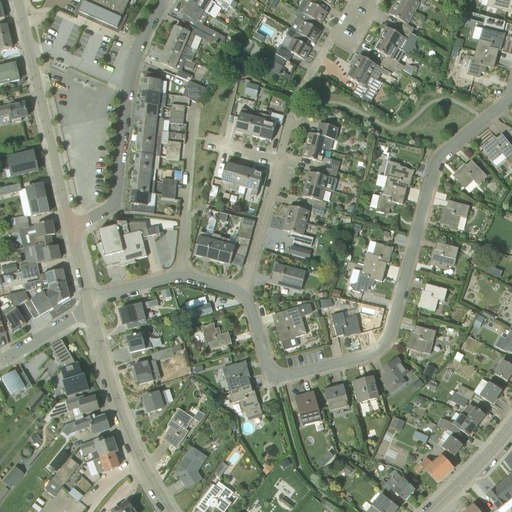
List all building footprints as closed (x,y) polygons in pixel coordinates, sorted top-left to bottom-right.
[(117,29),(121,19),(125,11),(126,11),(128,6),(127,5),(129,0),(84,0),(79,12),(108,25),(117,29)] [(226,12),(230,6),(219,0),(215,0),(214,3),(210,0),(210,1),(208,0),(192,0),(190,3),(203,12),(209,16),(215,6),(226,12)] [(219,0),(230,6),(234,9),(237,5),(233,2),(233,1),(230,0),(219,0)] [(275,9),(278,1),(275,0),(273,0),(270,7),(275,9)] [(302,0),(297,10),(298,11),(313,20),(321,24),(327,13),(316,6),(320,0),(318,0),(302,0)] [(396,0),(395,4),(413,14),(419,3),(423,6),(426,0),(396,0)] [(511,0),(489,0),(488,4),(495,6),(494,8),(509,12),(510,8),(511,8),(511,7),(511,0)] [(190,3),(183,14),(196,23),(203,12),(190,3)] [(407,25),(413,14),(395,4),(389,14),(403,23),(400,28),(411,34),(414,29),(407,25)] [(310,26),(313,20),(298,11),(295,17),(297,18),(294,23),(300,26),(296,33),(303,37),(314,43),(321,32),(310,26)] [(0,50),(12,48),(7,25),(0,26),(0,50)] [(197,31),(209,37),(222,44),(225,38),(200,25),(197,31)] [(175,28),(170,40),(190,49),(190,48),(195,37),(206,43),(209,37),(197,31),(191,27),(189,34),(175,28)] [(386,27),(379,38),(385,42),(407,54),(409,51),(409,49),(411,45),(413,44),(415,40),(410,37),(411,34),(400,28),(397,34),(386,27)] [(300,43),(303,37),(296,33),(289,29),(286,35),(293,39),(286,50),(280,46),(275,54),(288,62),(293,54),(304,61),(311,49),(300,43)] [(490,35),(487,35),(485,42),(478,40),(475,52),(496,57),(498,51),(500,51),(503,39),(502,38),(503,34),(491,31),(490,35)] [(407,55),(407,54),(385,42),(379,38),(373,49),(383,55),(382,56),(384,58),(382,61),(395,69),(401,72),(404,68),(397,64),(404,53),(407,55)] [(170,40),(165,52),(179,58),(185,60),(191,63),(193,57),(188,55),(191,49),(190,48),(190,49),(170,40)] [(165,52),(160,63),(174,69),(178,71),(178,70),(180,71),(185,60),(179,58),(165,52)] [(496,57),(475,52),(474,59),(471,58),(467,76),(475,78),(475,76),(480,77),(481,73),(484,74),(486,67),(493,69),(496,57)] [(377,81),(384,70),(391,74),(395,69),(382,61),(379,67),(359,56),(353,67),(377,81)] [(15,64),(0,67),(0,85),(19,81),(15,64)] [(382,83),(377,81),(353,67),(346,78),(357,84),(351,95),(362,101),(363,100),(370,104),(382,83)] [(178,71),(176,76),(189,81),(190,82),(192,76),(180,71),(178,70),(178,71)] [(161,76),(145,72),(143,92),(160,94),(161,76)] [(183,94),(183,96),(185,97),(189,99),(196,103),(197,103),(206,89),(192,83),(190,82),(189,81),(183,94)] [(256,97),(258,84),(248,83),(246,95),(256,97)] [(143,92),(142,104),(158,106),(165,107),(166,95),(160,94),(143,92)] [(28,117),(24,104),(15,106),(15,104),(8,106),(8,107),(0,108),(0,116),(10,114),(12,121),(13,120),(14,123),(22,122),(21,118),(28,117)] [(142,104),(140,117),(157,118),(158,106),(142,104)] [(247,135),(252,117),(245,115),(247,110),(241,109),(240,113),(235,132),(240,134),(240,133),(247,135)] [(252,117),(247,135),(259,138),(265,115),(260,113),(259,113),(258,119),(252,117)] [(259,138),(271,141),(276,123),(269,122),(270,116),(265,115),(259,138)] [(157,118),(140,117),(139,129),(162,131),(164,120),(157,119),(157,118)] [(170,117),(169,124),(183,125),(184,118),(170,117)] [(335,141),(338,129),(320,124),(316,135),(309,133),(305,146),(326,151),(329,139),(335,141)] [(139,129),(138,141),(161,144),(162,131),(139,129)] [(495,138),(485,146),(486,147),(483,150),(490,159),(494,157),(496,159),(502,154),(506,159),(511,154),(511,147),(502,135),(496,139),(495,138)] [(136,154),(160,156),(160,154),(161,144),(138,141),(136,154)] [(323,169),(337,173),(339,167),(332,165),(333,160),(324,158),(326,151),(305,146),(302,157),(324,164),(323,169)] [(33,152),(7,158),(11,178),(38,171),(33,152)] [(158,169),(160,157),(160,156),(136,154),(135,167),(158,169)] [(478,185),(487,177),(472,161),(467,166),(465,164),(456,173),(457,175),(454,178),(463,187),(466,183),(468,186),(474,180),(478,185)] [(384,188),(405,194),(407,187),(409,187),(412,175),(411,175),(412,170),(400,167),(399,165),(392,163),(390,164),(389,169),(387,170),(386,175),(387,177),(384,188)] [(227,189),(232,190),(238,167),(226,164),(222,182),(228,184),(227,189)] [(158,169),(135,167),(133,179),(150,181),(151,169),(158,169)] [(239,187),(245,189),(250,170),(238,167),(232,190),(238,192),(239,187)] [(305,185),(325,191),(326,189),(333,191),(336,179),(337,173),(323,169),(321,176),(309,172),(305,185)] [(250,170),(245,189),(252,191),(251,195),(256,197),(262,174),(250,170)] [(133,179),(132,192),(149,194),(150,181),(133,179)] [(2,196),(21,191),(20,184),(0,188),(0,194),(2,194),(2,196)] [(29,203),(31,202),(31,203),(46,199),(43,185),(26,189),(29,203)] [(302,197),(308,198),(308,202),(313,203),(313,206),(325,209),(327,203),(322,201),(325,191),(305,185),(302,197)] [(389,209),(393,210),(395,203),(402,205),(405,194),(384,188),(382,194),(380,194),(376,211),(383,213),(384,212),(388,213),(389,209)] [(149,194),(132,192),(131,204),(130,212),(153,215),(154,207),(147,206),(149,194)] [(162,192),(161,198),(161,200),(174,202),(175,200),(175,193),(162,192)] [(49,213),(46,199),(31,203),(31,202),(29,203),(32,217),(49,213)] [(446,208),(445,208),(441,220),(443,221),(442,225),(454,228),(455,223),(458,224),(460,217),(466,219),(470,207),(448,201),(446,208)] [(306,224),(310,212),(289,206),(286,219),(306,224)] [(325,209),(313,206),(311,212),(323,215),(325,209)] [(16,226),(8,228),(29,223),(27,216),(15,219),(16,226)] [(242,218),(241,224),(253,228),(255,222),(242,218)] [(286,219),(283,231),(292,233),(291,238),(294,239),(293,242),(311,247),(314,238),(303,235),(306,224),(286,219)] [(33,246),(43,244),(45,250),(53,248),(57,247),(57,246),(55,247),(52,235),(56,234),(53,222),(36,226),(38,233),(29,235),(32,246),(33,246)] [(156,234),(154,228),(148,229),(146,222),(117,223),(117,226),(98,231),(103,247),(98,249),(105,267),(119,263),(120,267),(136,262),(135,260),(147,257),(142,238),(156,234)] [(8,228),(9,235),(30,229),(29,223),(8,228)] [(239,231),(251,234),(253,228),(241,224),(239,231)] [(239,231),(237,237),(250,240),(251,234),(239,231)] [(194,256),(206,259),(211,240),(211,239),(205,238),(206,234),(200,232),(194,256)] [(218,262),(224,239),(219,237),(220,235),(213,233),(211,239),(211,240),(206,259),(218,262)] [(383,234),(383,242),(392,242),(392,234),(383,234)] [(236,243),(248,246),(250,240),(237,237),(236,243)] [(230,265),(233,255),(234,249),(247,252),(248,246),(236,243),(235,247),(229,246),(230,240),(224,239),(218,262),(230,265)] [(435,250),(433,249),(430,262),(432,262),(431,266),(443,269),(444,265),(453,267),(458,249),(437,243),(435,250)] [(60,259),(57,247),(53,248),(45,250),(43,244),(33,246),(36,256),(38,258),(42,257),(44,263),(60,259)] [(387,264),(389,265),(392,253),(390,252),(391,248),(379,245),(378,249),(375,248),(373,255),(367,254),(364,266),(385,271),(387,264)] [(309,260),(311,252),(291,247),(289,254),(309,260)] [(233,255),(245,258),(247,252),(234,249),(233,255)] [(17,264),(3,266),(5,273),(18,271),(17,264)] [(300,292),(305,272),(276,265),(272,279),(271,278),(269,283),(283,287),(284,285),(290,287),(289,289),(300,292)] [(385,271),(364,266),(362,272),(360,271),(357,283),(354,284),(352,291),(360,293),(360,290),(363,291),(363,289),(368,290),(369,286),(373,287),(374,281),(381,283),(385,271)] [(41,288),(66,282),(63,270),(40,276),(38,268),(29,271),(22,272),(23,280),(37,277),(38,281),(26,284),(25,286),(26,291),(41,288)] [(66,282),(41,288),(44,293),(26,304),(34,319),(53,308),(54,309),(59,307),(58,305),(69,298),(66,282)] [(424,291),(422,291),(419,303),(420,304),(419,308),(431,311),(433,307),(435,307),(437,300),(444,302),(447,290),(426,285),(424,291)] [(15,294),(21,304),(27,301),(23,293),(15,294)] [(26,325),(18,311),(16,307),(21,304),(15,294),(7,296),(8,297),(13,304),(9,306),(10,308),(3,312),(6,318),(9,324),(7,325),(12,333),(26,325)] [(146,325),(143,310),(158,306),(157,300),(134,306),(134,307),(119,311),(121,318),(122,317),(124,324),(123,325),(123,326),(125,325),(138,322),(139,327),(146,325)] [(332,301),(320,302),(321,310),(333,309),(332,301)] [(307,335),(301,317),(309,314),(306,305),(286,311),(290,322),(286,323),(285,322),(276,324),(284,351),(293,348),(290,340),(307,335)] [(493,321),(495,316),(483,310),(480,314),(493,321)] [(177,316),(178,321),(190,318),(188,313),(177,316)] [(360,332),(357,320),(352,321),(352,318),(344,320),(343,313),(331,316),(336,337),(344,336),(344,338),(356,335),(356,333),(360,332)] [(474,326),(480,330),(486,319),(479,316),(474,326)] [(219,329),(215,330),(214,326),(210,328),(209,326),(202,328),(207,345),(209,345),(211,351),(232,345),(228,333),(221,336),(219,329)] [(413,333),(411,332),(408,345),(410,345),(409,349),(430,355),(436,332),(415,326),(413,333)] [(152,349),(148,334),(127,340),(131,354),(132,360),(130,361),(131,362),(147,356),(146,350),(152,349)] [(180,336),(172,342),(175,346),(184,342),(182,336),(181,338),(180,336)] [(477,351),(481,342),(469,337),(465,346),(477,351)] [(181,345),(172,348),(151,355),(153,363),(174,356),(174,354),(182,351),(181,345)] [(67,350),(56,357),(63,368),(61,369),(65,382),(63,383),(69,400),(76,397),(75,395),(84,392),(84,391),(88,389),(89,391),(90,390),(85,376),(83,377),(79,363),(76,364),(67,350)] [(383,383),(392,394),(406,383),(403,379),(408,374),(397,359),(383,370),(390,378),(383,383)] [(511,366),(502,361),(494,374),(507,382),(511,372),(511,366)] [(140,386),(159,380),(157,371),(158,371),(157,367),(156,367),(155,366),(149,368),(147,362),(134,366),(135,368),(131,369),(135,380),(138,379),(140,386)] [(250,379),(247,366),(245,367),(244,363),(232,367),(233,371),(230,372),(233,379),(226,381),(230,392),(250,386),(248,379),(250,379)] [(432,378),(437,369),(428,364),(424,374),(432,378)] [(27,391),(32,388),(24,374),(19,377),(16,372),(2,380),(12,396),(25,389),(27,391)] [(353,383),(358,405),(378,400),(373,379),(353,383)] [(492,405),(501,392),(489,384),(480,397),(492,405)] [(250,386),(230,392),(233,404),(240,402),(242,409),(245,408),(249,421),(263,417),(260,408),(258,408),(257,405),(258,404),(254,392),(252,393),(250,386)] [(460,386),(456,393),(468,400),(471,401),(474,394),(460,386)] [(324,391),(329,411),(342,408),(343,411),(349,409),(345,390),(338,392),(337,388),(324,391)] [(46,396),(40,391),(27,407),(33,412),(46,396)] [(468,400),(456,393),(454,392),(450,400),(464,408),(468,400)] [(149,414),(165,408),(168,404),(164,393),(159,395),(158,394),(144,399),(149,414)] [(297,407),(300,419),(302,426),(321,421),(320,414),(314,393),(299,397),(302,406),(297,407)] [(80,407),(83,415),(99,410),(96,397),(84,400),(83,397),(57,404),(45,420),(47,423),(53,415),(80,407)] [(477,426),(485,416),(475,408),(474,409),(469,405),(462,415),(477,426)] [(168,427),(170,429),(163,441),(177,450),(184,439),(182,438),(194,419),(179,410),(168,427)] [(201,426),(206,418),(199,414),(194,422),(201,426)] [(477,426),(462,415),(454,425),(440,418),(436,426),(457,436),(460,431),(469,437),(477,426)] [(93,416),(84,419),(76,422),(66,425),(70,435),(90,428),(93,435),(109,430),(105,416),(95,420),(93,416)] [(394,418),(390,427),(400,432),(405,423),(394,418)] [(426,444),(428,438),(415,432),(413,438),(426,444)] [(462,446),(450,437),(446,443),(441,439),(437,444),(454,457),(462,446)] [(114,454),(117,453),(113,439),(103,442),(102,439),(80,446),(83,456),(87,454),(89,457),(91,457),(90,455),(92,455),(94,461),(114,454)] [(197,472),(207,458),(193,448),(182,463),(184,465),(178,473),(181,478),(180,479),(187,489),(202,479),(197,472)] [(94,461),(93,461),(98,474),(119,467),(114,454),(94,461)] [(318,464),(323,469),(334,459),(330,454),(318,464)] [(417,474),(423,468),(437,484),(453,469),(441,456),(432,464),(426,458),(413,470),(417,474)] [(52,480),(62,488),(80,466),(70,458),(52,480)] [(15,467),(2,482),(11,489),(24,474),(15,467)] [(414,491),(403,480),(396,474),(386,484),(383,481),(380,485),(388,493),(392,489),(404,502),(414,491)] [(511,475),(511,476),(503,482),(511,492),(511,475)] [(54,498),(62,488),(52,480),(45,490),(54,498)] [(495,489),(507,504),(511,499),(511,492),(503,482),(495,489)] [(215,487),(214,486),(197,508),(202,511),(206,511),(210,507),(211,508),(214,509),(215,509),(216,508),(220,511),(225,511),(232,504),(228,501),(234,494),(219,483),(215,487)] [(0,502),(10,491),(7,488),(0,495),(0,502)] [(74,488),(69,494),(78,501),(82,496),(74,488)] [(498,511),(507,504),(495,489),(486,496),(498,511)] [(395,511),(398,509),(386,499),(386,500),(381,495),(367,511),(395,511)] [(134,511),(127,502),(117,508),(111,511),(134,511)]
